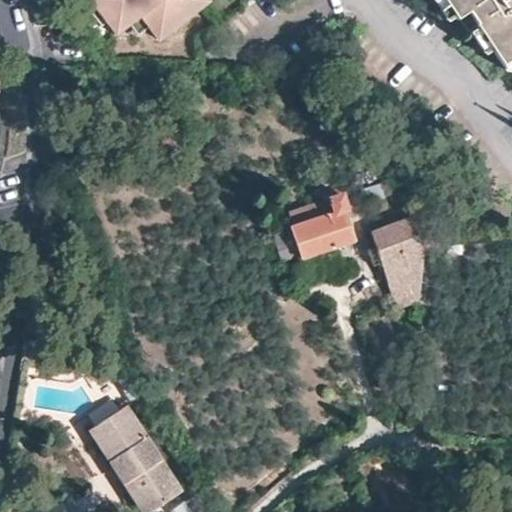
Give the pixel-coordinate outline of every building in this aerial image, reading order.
[(89,0),(98,11),(104,7),(112,18),(106,22),(114,33),(126,24),(139,15),(147,27),(156,38),(204,2),(202,0),(89,0)] [(427,0),(435,12),(443,7),(438,0),(427,0)] [(511,0),(438,0),(443,7),(450,19),(451,21),(454,20),(463,33),(463,32),(470,28),(479,41),(486,52),(496,67),(505,62),(511,71),(511,0)] [(99,27),(106,22),(112,18),(104,7),(98,11),(92,16),(99,27)] [(443,23),(450,19),(443,7),(435,12),(443,23)] [(136,35),(147,27),(139,15),(126,24),(136,35)] [(472,45),(479,41),(470,28),(463,32),(472,45)] [(201,43),(99,37),(97,63),(200,68),(201,43)] [(480,56),(486,52),(479,41),(472,45),(480,56)] [(511,77),(511,71),(505,62),(496,67),(500,73),(511,77)] [(325,199),(289,211),(294,224),(290,225),(302,258),(354,240),(343,209),(347,207),(340,186),(322,192),(325,199)] [(396,307),(420,300),(424,248),(436,249),(437,240),(424,239),(412,207),(400,211),(403,222),(371,234),(396,307)] [(145,393),(136,368),(117,381),(130,401),(145,393)] [(143,511),(180,489),(125,404),(87,427),(141,511),(143,511)] [(211,511),(196,492),(170,511),(211,511)]
